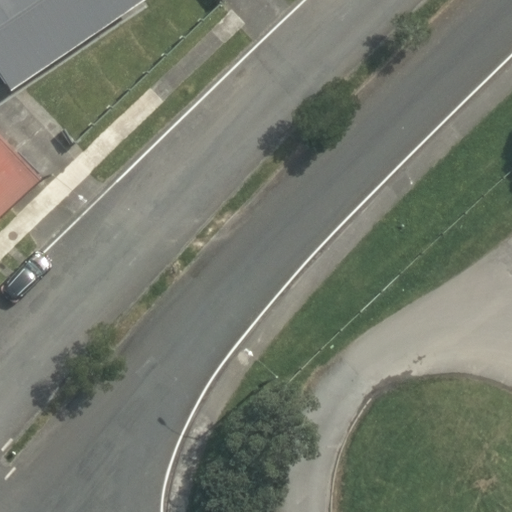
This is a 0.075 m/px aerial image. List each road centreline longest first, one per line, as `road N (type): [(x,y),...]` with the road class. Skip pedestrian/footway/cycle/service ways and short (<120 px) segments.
road 1 (unclassified): [(511,7),(234,293),(49,511)]
road 2 (unclassified): [(0,390),(384,0)]
